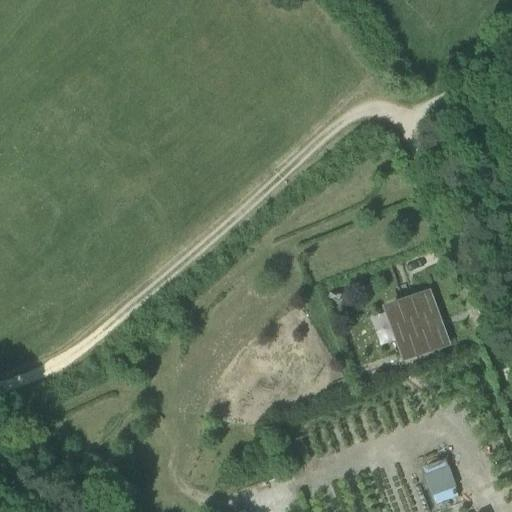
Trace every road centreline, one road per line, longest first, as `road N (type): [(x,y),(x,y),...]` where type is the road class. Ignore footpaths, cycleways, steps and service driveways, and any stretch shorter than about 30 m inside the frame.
road 1 (track): [(511,387),(403,120),(369,110),(340,123),(95,337),(0,389)]
road 2 (track): [(403,120),(449,96),(511,45)]
